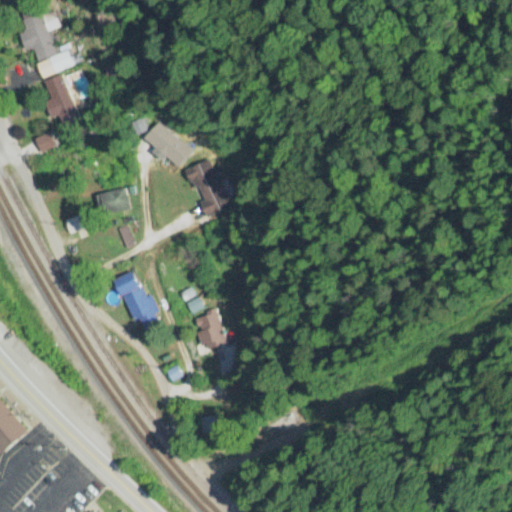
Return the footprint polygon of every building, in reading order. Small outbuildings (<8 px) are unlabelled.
[(56,56),(39,9),(20,16),(37,64),(49,60),(54,73),(73,67),(68,52),(56,56)] [(59,117),(64,130),(81,124),(62,77),(45,84),(52,102),(45,104),(52,120),(59,117)] [(107,168),(114,166),(108,143),(101,145),(107,168)] [(43,159),(47,170),(87,155),(82,144),(43,159)] [(209,218),(232,207),(209,160),(186,170),(209,218)] [(185,294),(203,286),(186,252),(169,261),(185,294)] [(141,334),(162,325),(150,297),(146,298),(135,272),(117,280),(141,334)] [(204,351),(226,346),(218,313),(196,319),(204,351)] [(0,452),(2,456),(29,434),(0,397),(0,452)] [(218,418),(202,418),(202,435),(218,435),(218,418)]
